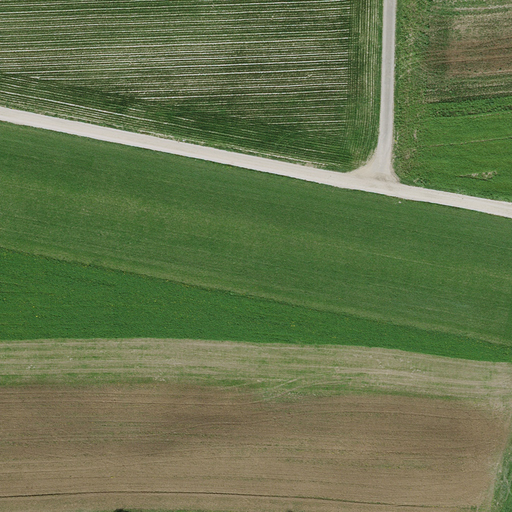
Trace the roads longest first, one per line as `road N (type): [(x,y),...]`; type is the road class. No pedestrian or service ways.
road 1 (track): [(0,115),(511,214)]
road 2 (track): [(391,0),(384,188)]
